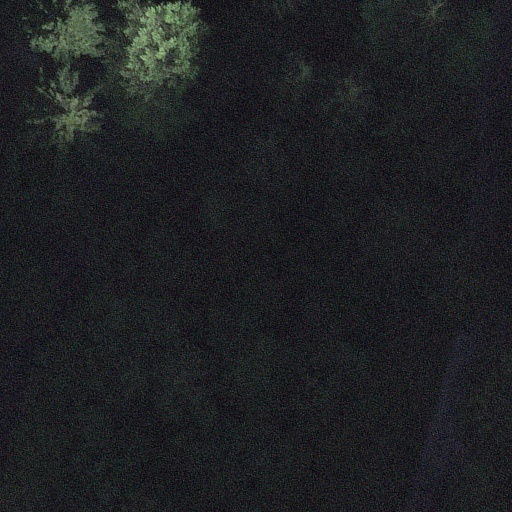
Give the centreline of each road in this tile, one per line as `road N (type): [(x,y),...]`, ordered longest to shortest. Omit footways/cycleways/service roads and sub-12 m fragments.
road 1 (track): [(408,511),(470,267),(481,111),(500,0)]
road 2 (track): [(0,366),(114,0)]
